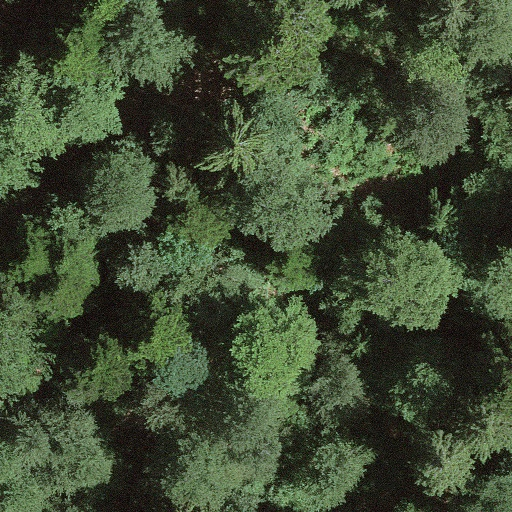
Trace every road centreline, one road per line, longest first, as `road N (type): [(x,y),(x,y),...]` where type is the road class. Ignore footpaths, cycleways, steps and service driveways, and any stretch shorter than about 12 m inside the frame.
road 1 (track): [(225,0),(91,117),(0,180)]
road 2 (track): [(511,60),(311,10),(303,0)]
